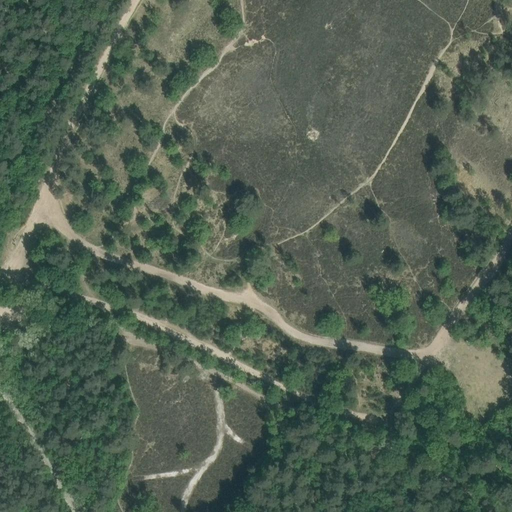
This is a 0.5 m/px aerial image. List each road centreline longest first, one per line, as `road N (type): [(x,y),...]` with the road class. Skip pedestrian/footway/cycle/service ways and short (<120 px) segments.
road 1 (unknown): [(114,311),(211,344),(314,406),(362,411),(408,386),(511,238)]
road 2 (unknown): [(136,0),(51,166),(77,264),(114,311)]
road 3 (unclassified): [(75,511),(0,390)]
